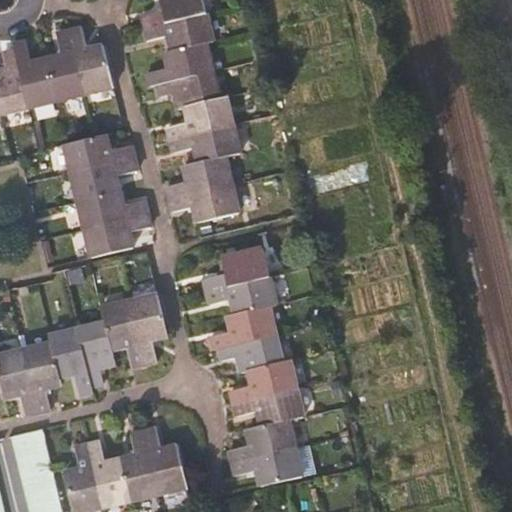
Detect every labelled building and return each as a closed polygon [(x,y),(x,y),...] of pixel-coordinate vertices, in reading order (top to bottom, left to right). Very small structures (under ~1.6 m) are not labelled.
[(144,31),(206,16),(202,0),(158,0),(161,13),(141,18),(144,31)] [(171,54),(206,46),(212,44),(206,16),(144,31),(146,44),(168,39),(171,54)] [(81,30),(69,33),(84,96),(112,89),(102,48),(87,52),(81,30)] [(46,61),(56,103),(84,96),(69,33),(56,37),(61,57),(46,61)] [(27,110),(56,103),(46,61),(31,65),(26,43),(20,45),(12,47),(13,52),(27,110)] [(150,88),(156,87),(212,72),(206,46),(171,54),(164,56),(167,69),(147,74),(150,88)] [(0,72),(0,111),(1,116),(27,110),(13,52),(1,55),(5,71),(0,72)] [(184,110),(219,102),(212,72),(156,87),(159,100),(173,96),(177,111),(184,110)] [(226,100),(219,102),(184,110),(187,123),(167,128),(170,142),(233,127),(226,100)] [(240,156),(233,127),(170,142),(173,154),(194,149),(197,165),(225,159),(240,156)] [(71,177),(134,161),(131,148),(111,153),(107,137),(66,147),(64,147),(71,177)] [(166,188),(168,201),(231,186),(225,159),(197,165),(183,169),(186,183),(166,188)] [(78,204),(120,194),(117,179),(137,174),(134,161),(71,177),(78,204)] [(231,186),(168,201),(172,214),(193,209),(197,224),(238,214),(231,186)] [(124,208),(120,194),(78,204),(84,232),(147,216),(144,203),(124,208)] [(147,216),(84,232),(91,260),(133,249),(130,234),(150,229),(147,216)] [(207,294),(269,279),(263,251),(221,261),(225,277),(204,282),(207,294)] [(234,317),(269,308),(275,307),(269,279),(207,294),(210,307),(231,302),(234,317)] [(157,297),(129,303),(145,366),(156,363),(152,343),(167,339),(157,297)] [(105,325),(111,352),(127,349),(132,369),(145,366),(129,303),(101,310),(105,325)] [(220,350),(276,337),(269,308),(234,317),(227,319),(230,333),(210,338),(213,352),(220,350)] [(111,352),(105,325),(77,331),(90,389),(103,386),(99,369),(114,366),(111,352)] [(92,394),(90,389),(77,331),(49,338),(50,344),(59,379),(73,376),(78,397),(92,394)] [(248,373),(282,365),(276,337),(220,350),(223,364),(236,360),(240,375),(248,373)] [(60,386),(59,379),(50,344),(22,351),(37,414),(49,411),(44,390),(60,386)] [(22,351),(0,357),(0,386),(2,393),(3,400),(20,396),(25,417),(37,414),(22,351)] [(233,405),(296,390),(289,363),(282,365),(248,373),(251,388),(230,393),(233,405)] [(296,390),(233,405),(236,419),(258,414),(261,428),(288,422),(303,418),(296,390)] [(229,452),(233,464),(295,449),(288,422),(261,428),(247,432),(250,446),(229,452)] [(15,449),(45,442),(42,431),(12,438),(15,449)] [(156,431),(143,434),(158,496),(187,489),(176,447),(161,451),(156,431)] [(158,496),(143,434),(130,437),(134,457),(118,461),(128,504),(158,496)] [(45,442),(15,449),(17,460),(47,453),(45,442)] [(128,504),(118,461),(105,464),(100,444),(86,448),(102,510),(128,504)] [(93,511),(102,510),(86,448),(74,451),(79,470),(64,474),(73,511),(93,511)] [(295,449),(233,464),(236,478),(257,473),(261,488),(302,478),(295,449)] [(47,453),(17,460),(21,473),(51,466),(47,453)] [(51,466),(21,473),(23,484),(53,476),(51,466)] [(53,476),(23,484),(26,496),(56,489),(53,476)] [(56,489),(26,496),(29,508),(59,502),(56,489)] [(61,511),(59,502),(29,508),(30,511),(61,511)]
